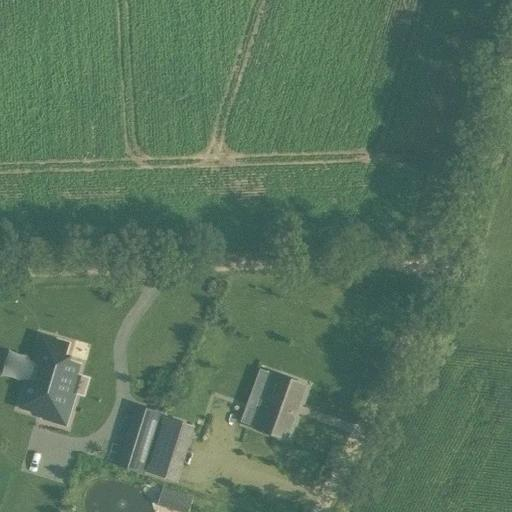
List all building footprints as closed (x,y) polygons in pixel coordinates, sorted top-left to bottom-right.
[(84,356),(58,348),(35,416),(62,425),(84,356)] [(261,414),(250,410),(246,422),(256,426),(256,427),(286,439),(306,386),(275,375),(261,414)] [(168,400),(136,390),(112,466),(143,476),(168,400)] [(179,439),(160,433),(153,456),(172,462),(179,439)] [(178,511),(188,511),(194,496),(165,486),(158,505),(178,511)]
